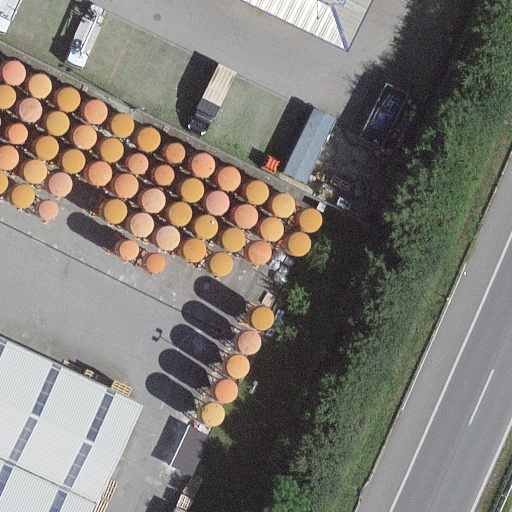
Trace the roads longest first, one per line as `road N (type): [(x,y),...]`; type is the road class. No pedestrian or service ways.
road 1 (unknown): [(167,0),(328,75),(362,66),(396,0)]
road 2 (motorway): [(511,318),(428,511)]
